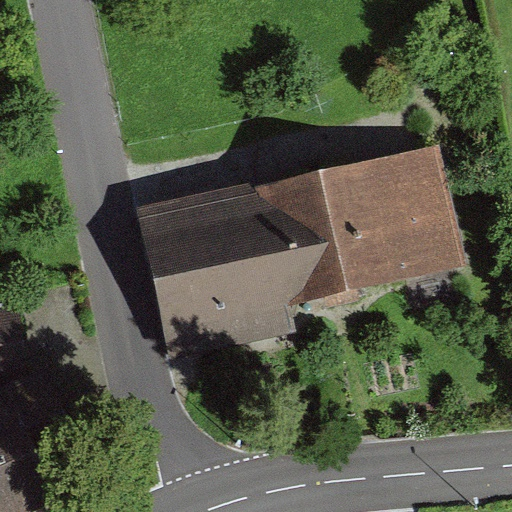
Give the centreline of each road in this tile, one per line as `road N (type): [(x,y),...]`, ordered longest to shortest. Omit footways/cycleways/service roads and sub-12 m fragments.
road 1 (residential): [(60,0),(165,511)]
road 2 (tertiary): [(208,511),(296,487),(511,465)]
